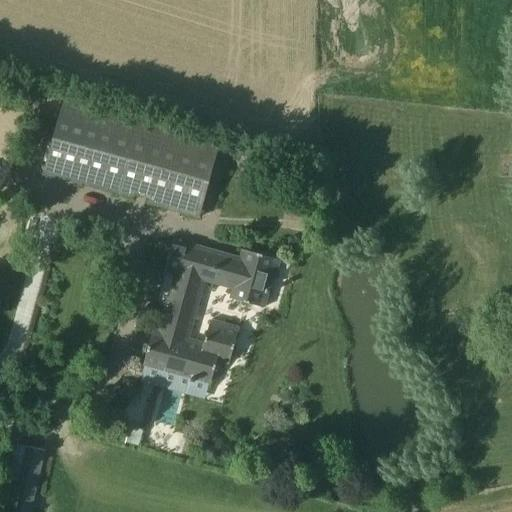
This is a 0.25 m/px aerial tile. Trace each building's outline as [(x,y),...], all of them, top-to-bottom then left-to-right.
[(134,196),(149,200),(147,205),(199,219),(220,142),(65,100),(43,176),(133,201),(134,196)] [(287,162),(251,151),(246,169),(282,179),(287,162)] [(288,191),(284,216),(310,220),(314,195),(288,191)] [(157,376),(156,376),(158,370),(209,384),(218,353),(229,357),(237,330),(209,322),(202,347),(183,342),(201,277),(205,279),(212,255),(171,243),(164,267),(177,271),(160,330),(153,328),(142,366),(146,367),(145,372),(144,372),(141,384),(154,388),(157,376)] [(244,264),(212,255),(205,279),(245,290),(241,302),(262,308),(271,277),(273,278),(278,261),(247,252),(244,264)] [(130,429),(113,424),(111,430),(128,435),(130,429)] [(109,439),(126,443),(128,435),(111,430),(109,439)] [(27,447),(11,511),(31,511),(46,452),(27,447)]
